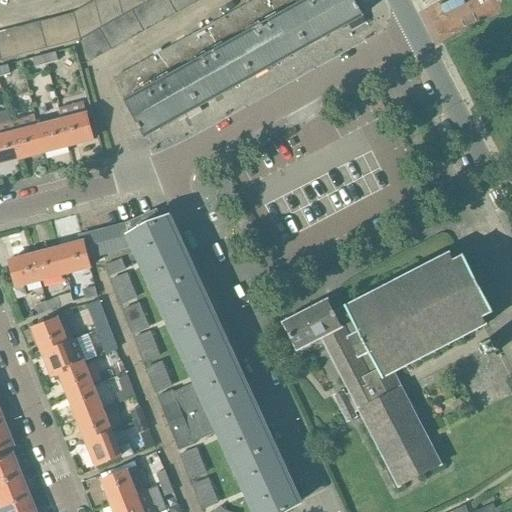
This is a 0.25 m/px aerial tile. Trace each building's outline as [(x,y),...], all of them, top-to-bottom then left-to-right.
[(103,28),(108,25),(113,23),(106,0),(98,0),(96,1),(103,28)] [(123,17),(119,0),(106,0),(113,23),(120,19),(123,17)] [(134,11),(131,0),(119,0),(123,17),(131,13),(134,11)] [(144,5),(143,0),(131,0),(134,11),(142,7),(144,5)] [(154,0),(153,1),(164,21),(176,14),(167,0),(154,0)] [(167,0),(176,14),(187,8),(182,0),(167,0)] [(182,0),(187,8),(198,2),(196,0),(182,0)] [(281,0),(257,0),(221,20),(252,77),(307,47),(281,0)] [(281,0),(307,47),(362,16),(358,10),(360,9),(357,4),(356,5),(354,1),(353,0),(281,0)] [(103,28),(96,1),(85,7),(91,35),(97,31),(103,28)] [(142,7),(153,27),(164,21),(153,1),(144,5),(142,7)] [(81,40),(86,37),(91,35),(85,7),(74,13),(81,40)] [(131,13),(142,33),(153,27),(142,7),(134,11),(131,13)] [(70,43),(80,41),(81,40),(74,13),(63,16),(70,43)] [(120,19),(131,39),(142,33),(131,13),(123,17),(120,19)] [(59,46),(70,43),(63,16),(52,19),(59,46)] [(47,49),(59,46),(52,19),(41,22),(47,49)] [(108,25),(120,46),(131,39),(120,19),(113,23),(108,25)] [(198,107),(252,77),(221,20),(167,50),(198,107)] [(41,22),(29,25),(36,52),(47,49),(41,22)] [(25,55),(36,52),(29,25),(18,28),(25,55)] [(97,31),(108,52),(120,46),(108,25),(103,28),(97,31)] [(13,58),(25,55),(18,28),(7,31),(13,58)] [(0,53),(2,61),(13,58),(7,31),(0,32),(0,53)] [(86,37),(98,58),(108,52),(97,31),(91,35),(86,37)] [(80,41),(86,64),(98,58),(86,37),(81,40),(80,41)] [(198,107),(167,50),(114,80),(138,125),(137,126),(140,131),(141,131),(144,137),(198,107)] [(44,56),(46,65),(58,62),(55,53),(44,56)] [(46,65),(44,56),(32,59),(34,68),(46,65)] [(0,67),(0,77),(10,75),(8,66),(0,67)] [(61,121),(68,147),(92,140),(82,103),(58,109),(61,121)] [(44,153),(37,127),(34,117),(10,124),(19,159),(44,153)] [(44,153),(68,147),(61,121),(37,127),(44,153)] [(0,164),(19,159),(10,124),(0,126),(0,164)] [(81,240),(82,244),(83,244),(87,258),(134,246),(156,294),(193,276),(167,219),(159,222),(155,213),(153,213),(154,215),(126,228),(81,240)] [(64,275),(88,269),(90,269),(87,258),(83,244),(82,244),(58,250),(64,275)] [(40,282),(64,275),(58,250),(33,256),(40,282)] [(450,254),(440,259),(334,313),(328,301),(283,324),(297,352),(322,340),(351,395),(346,397),(343,393),(335,397),(348,424),(357,419),(354,414),(359,411),(399,488),(441,466),(394,373),(487,326),(483,318),(493,312),(464,256),(454,261),(450,254)] [(40,282),(33,256),(9,263),(16,288),(40,282)] [(105,267),(108,277),(125,270),(121,261),(105,267)] [(110,281),(119,305),(136,298),(127,275),(110,281)] [(156,294),(182,351),(219,333),(193,276),(156,294)] [(97,296),(95,288),(83,292),(86,300),(97,296)] [(46,301),(49,311),(61,307),(57,297),(46,301)] [(49,311),(46,301),(35,305),(38,315),(49,311)] [(98,301),(86,306),(96,331),(108,327),(98,302),(98,301)] [(122,311),(131,335),(148,328),(139,305),(122,311)] [(43,354),(67,344),(57,320),(33,330),(43,354)] [(104,354),(116,350),(108,327),(96,331),(104,354)] [(133,339),(143,364),(159,357),(150,333),(133,339)] [(182,351),(197,383),(209,408),(246,391),(219,333),(182,351)] [(481,345),(487,357),(499,351),(493,339),(481,345)] [(43,354),(51,376),(75,367),(83,363),(85,362),(76,340),(67,344),(43,354)] [(121,362),(113,365),(118,377),(126,374),(121,362)] [(93,387),(83,363),(75,367),(51,376),(52,377),(60,374),(69,397),(93,387)] [(145,370),(155,394),(171,387),(162,363),(145,370)] [(128,400),(134,397),(129,384),(126,374),(118,377),(122,387),(128,400)] [(219,432),(235,465),(272,448),(246,391),(209,408),(197,383),(173,394),(172,392),(156,398),(178,452),(194,445),(193,444),(219,432)] [(69,397),(78,420),(102,411),(93,387),(69,397)] [(139,408),(131,411),(137,424),(144,422),(139,408)] [(111,434),(102,411),(78,420),(87,443),(111,434)] [(147,450),(154,447),(144,422),(137,424),(140,433),(147,450)] [(6,425),(0,427),(0,451),(14,446),(6,425)] [(111,434),(87,443),(96,466),(120,456),(111,434)] [(235,465),(256,511),(282,511),(298,505),(272,448),(235,465)] [(180,456),(190,480),(206,473),(196,450),(180,456)] [(13,454),(0,459),(0,485),(22,476),(18,465),(19,462),(17,456),(14,455),(13,454)] [(111,505),(136,495),(146,491),(136,467),(102,481),(111,505)] [(164,471),(156,474),(161,485),(168,482),(164,471)] [(22,476),(0,485),(0,510),(31,498),(31,497),(32,494),(30,488),(27,487),(22,476)] [(192,486),(202,510),(218,504),(208,480),(192,486)] [(173,493),(168,482),(161,485),(165,497),(173,493)] [(142,511),(136,495),(111,505),(114,511),(142,511)] [(31,498),(0,510),(0,511),(36,511),(35,509),(37,505),(34,500),(31,499),(31,498)]
